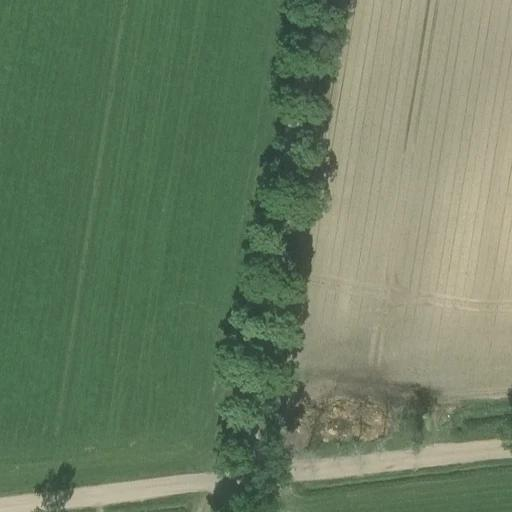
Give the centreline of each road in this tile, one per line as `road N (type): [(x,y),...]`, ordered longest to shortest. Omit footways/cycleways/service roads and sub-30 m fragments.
road 1 (track): [(314,0),(238,477)]
road 2 (track): [(238,477),(511,445)]
road 3 (track): [(0,505),(238,477)]
